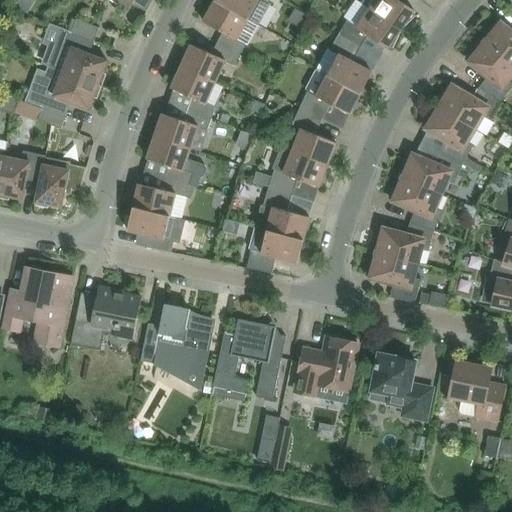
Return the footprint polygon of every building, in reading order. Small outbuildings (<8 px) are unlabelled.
[(110,0),(128,10),(132,3),(147,13),(153,0),(110,0)] [(215,0),(215,1),(248,19),(259,25),(269,5),(268,4),(270,0),(215,0)] [(398,0),(363,0),(362,3),(369,8),(401,30),(402,28),(403,29),(415,16),(413,13),(414,11),(398,0)] [(223,33),(217,43),(240,55),(246,44),(248,45),(258,26),(248,21),(248,19),(215,1),(210,10),(208,9),(202,18),(205,20),(203,22),(223,33)] [(347,20),(339,34),(361,48),(368,36),(387,49),(389,47),(393,49),(400,32),(401,30),(369,8),(356,26),(347,20)] [(76,19),(71,32),(71,33),(94,42),(99,28),(76,19)] [(511,32),(497,21),(482,40),(511,64),(511,32)] [(94,42),(71,33),(71,32),(62,29),(55,48),(62,51),(55,68),(55,69),(101,87),(106,75),(103,74),(108,61),(90,54),(94,42)] [(315,69),(327,75),(361,93),(372,72),(352,62),(361,48),(339,34),(329,51),(326,49),(315,69)] [(476,85),(501,102),(511,88),(511,83),(508,80),(511,74),(511,64),(482,40),(466,59),(485,74),(476,85)] [(183,56),(185,57),(181,67),(216,82),(225,62),(234,66),(240,55),(217,43),(211,54),(191,45),(190,47),(188,46),(183,56)] [(97,98),(101,87),(55,69),(55,68),(48,66),(46,72),(34,103),(40,105),(62,114),(67,101),(89,110),(94,97),(97,98)] [(192,98),(188,109),(212,119),(216,107),(206,103),(216,82),(181,67),(177,76),(175,75),(170,85),(172,86),(171,89),(192,98)] [(316,95),(308,91),(299,109),(323,119),(330,104),(349,114),(351,112),(353,113),(358,104),(356,103),(361,93),(327,75),(316,95)] [(448,84),(436,105),(474,129),(482,116),(489,120),(501,102),(476,85),(469,96),(448,84)] [(40,105),(40,107),(43,108),(38,121),(61,129),(66,116),(62,114),(40,105)] [(444,139),(436,151),(463,164),(474,146),(467,141),(474,129),(436,105),(423,126),(444,139)] [(208,131),(212,119),(188,109),(184,121),(163,114),(162,116),(159,115),(156,126),(158,127),(155,137),(191,149),(198,127),(208,131)] [(300,130),(292,151),(328,165),(332,156),(334,157),(338,146),(336,145),(337,143),(316,135),(323,119),(299,109),(291,127),(300,130)] [(191,149),(155,137),(151,146),(149,146),(145,156),(148,157),(147,159),(168,167),(165,178),(189,185),(196,187),(200,177),(204,175),(206,168),(205,164),(187,159),(191,149)] [(270,176),(267,187),(293,195),(298,179),(319,188),(320,185),(322,186),(326,176),(324,175),(328,165),(292,151),(280,146),(271,168),(273,168),(270,176)] [(23,155),(6,151),(0,179),(0,197),(9,200),(9,197),(22,199),(26,181),(39,183),(40,183),(46,156),(23,151),(23,155)] [(431,163),(409,154),(400,176),(441,194),(447,181),(454,184),(463,164),(436,151),(431,163)] [(46,156),(40,183),(39,183),(35,206),(36,206),(36,205),(48,208),(48,205),(62,207),(65,193),(71,194),(72,191),(80,193),(87,168),(71,164),(71,163),(46,157),(46,156)] [(412,208),(406,221),(434,231),(443,211),(435,208),(441,194),(400,176),(390,199),(412,208)] [(136,197),(133,207),(170,217),(176,195),(185,197),(189,185),(165,178),(161,190),(139,184),(138,187),(136,186),(133,197),(136,197)] [(288,211),(293,195),(267,187),(266,190),(262,204),(256,228),(267,231),(304,240),(306,230),(309,231),(312,220),(309,220),(310,217),(288,211)] [(183,220),(170,217),(133,207),(127,231),(149,236),(147,248),(172,253),(174,241),(178,242),(183,220)] [(511,220),(509,219),(500,247),(508,250),(504,263),(511,266),(511,220)] [(380,228),(373,252),(417,264),(421,250),(429,252),(434,231),(406,221),(402,234),(380,228)] [(251,250),(247,268),(272,273),(276,258),(297,264),(304,240),(256,228),(250,249),(251,250)] [(394,283),(390,298),(415,303),(421,280),(413,278),(417,264),(373,252),(367,276),(394,283)] [(488,288),(496,290),(493,305),(511,309),(511,266),(504,263),(494,260),(488,288)] [(29,268),(27,267),(19,305),(8,303),(2,328),(20,332),(23,319),(39,322),(35,343),(59,348),(74,277),(43,271),(41,268),(32,266),(29,268)] [(97,296),(82,293),(71,344),(101,351),(105,333),(133,339),(142,298),(124,294),(123,296),(115,294),(116,290),(99,287),(97,296)] [(149,324),(141,361),(157,365),(158,365),(159,365),(175,374),(178,368),(201,373),(203,374),(214,321),(189,316),(188,315),(187,321),(180,320),(183,308),(165,304),(161,326),(149,324)] [(215,382),(212,395),(245,402),(249,381),(235,379),(240,357),(263,362),(256,397),(273,400),(282,358),(270,356),(274,334),(269,327),(269,326),(267,325),(238,319),(235,334),(225,332),(215,382)] [(304,349),(300,368),(299,372),(294,393),(318,398),(320,385),(327,386),(327,388),(326,391),(327,394),(330,398),(334,400),(339,399),(343,398),(345,394),(346,392),(346,390),(349,391),(355,363),(359,344),(326,337),(323,353),(304,349)] [(403,416),(427,421),(433,389),(411,384),(415,360),(399,357),(399,359),(379,355),(378,363),(376,363),(375,369),(377,369),(370,400),(405,407),(403,416)] [(456,361),(448,398),(462,401),(460,411),(462,414),(499,422),(506,386),(490,383),(493,368),(456,361)] [(276,442),(279,425),(281,418),(267,415),(262,439),(276,442)] [(489,436),(485,456),(497,458),(501,439),(489,436)] [(275,445),(270,469),(284,472),(289,448),(275,445)]
